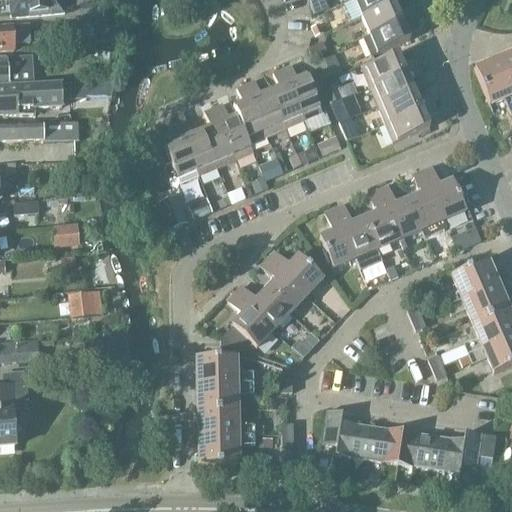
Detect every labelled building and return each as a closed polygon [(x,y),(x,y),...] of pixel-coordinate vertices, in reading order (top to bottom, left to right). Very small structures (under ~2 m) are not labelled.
[(63,14),(61,0),(8,0),(11,20),(63,14)] [(323,0),(310,0),(308,1),(309,6),(311,20),(329,13),(323,0)] [(361,20),(393,6),(390,0),(357,0),(354,2),(361,20)] [(81,22),(91,21),(108,19),(107,4),(102,5),(101,4),(79,6),(81,22)] [(369,38),(414,19),(411,10),(397,15),(393,6),(361,20),(369,38)] [(414,19),(369,38),(364,40),(371,59),(409,43),(405,34),(418,28),(414,19)] [(81,22),(71,23),(72,39),(93,36),(91,21),(81,22)] [(0,53),(14,53),(13,46),(29,45),(29,43),(28,31),(28,27),(0,29),(0,53)] [(320,27),(311,31),(315,40),(324,36),(320,27)] [(37,31),(28,31),(29,43),(38,42),(37,31)] [(321,46),(307,52),(311,62),(325,57),(321,46)] [(38,64),(56,63),(56,50),(38,51),(38,64)] [(511,56),(499,62),(511,94),(511,56)] [(369,91),(419,70),(415,61),(401,67),(397,57),(361,73),(369,91)] [(0,87),(33,85),(31,59),(0,61),(0,87)] [(334,60),(314,68),(321,85),(342,76),(334,60)] [(510,117),(511,116),(511,94),(499,62),(474,73),(489,108),(504,102),(510,117)] [(322,117),(319,110),(306,79),(296,83),(291,69),(281,73),(304,125),(322,117)] [(377,109),(413,94),(409,85),(423,79),(419,70),(369,91),(377,109)] [(285,133),(304,125),(281,73),(272,77),(278,91),(269,95),(285,133)] [(245,88),(267,141),(285,133),(269,95),(260,98),(254,84),(245,88)] [(34,119),(35,112),(62,110),(61,86),(0,89),(0,118),(18,118),(23,119),(34,119)] [(113,86),(94,86),(95,101),(109,101),(111,94),(113,86)] [(335,87),(324,92),(330,107),(341,102),(335,87)] [(232,110),(236,119),(249,148),(267,141),(245,88),(236,92),(242,106),(232,110)] [(384,128),(434,106),(430,97),(417,103),(413,94),(377,109),(384,128)] [(350,101),(331,109),(338,126),(349,121),(357,118),(350,101)] [(434,106),(384,128),(392,146),(429,131),(425,121),(438,115),(434,106)] [(222,109),(212,113),(235,165),(253,157),(249,148),(236,119),(227,122),(222,109)] [(200,134),(217,173),(235,165),(212,113),(203,117),(209,130),(200,134)] [(217,173),(200,134),(191,138),(182,116),(173,119),(195,173),(198,180),(217,173)] [(177,181),(195,173),(173,119),(163,123),(173,145),(163,149),(177,181)] [(349,121),(338,126),(346,144),(357,139),(349,121)] [(77,145),(77,126),(0,127),(0,144),(42,143),(42,146),(77,145)] [(336,141),(317,149),(322,161),(340,152),(336,141)] [(304,156),(297,159),(301,169),(308,166),(304,156)] [(297,159),(289,162),(293,172),(301,169),(297,159)] [(0,203),(1,203),(0,190),(0,180),(16,178),(15,166),(0,168),(0,203)] [(422,175),(443,224),(465,215),(452,184),(439,189),(432,171),(422,175)] [(275,173),(262,178),(263,183),(265,185),(278,179),(275,173)] [(421,234),(443,224),(422,175),(412,179),(420,198),(408,203),(421,234)] [(263,183),(251,188),(255,197),(267,192),(265,186),(265,185),(263,183)] [(421,234),(408,203),(395,208),(387,190),(378,194),(399,243),(404,241),(421,234)] [(240,193),(227,198),(228,201),(231,208),(244,202),(240,193)] [(377,253),(399,243),(378,194),(368,198),(376,217),(363,222),(377,253)] [(157,208),(168,234),(187,226),(176,200),(157,208)] [(228,201),(217,205),(220,212),(231,208),(228,201)] [(208,203),(189,211),(194,224),(213,215),(208,203)] [(14,219),(40,217),(39,205),(13,207),(14,219)] [(377,253),(363,222),(351,227),(343,209),(334,213),(355,262),(377,253)] [(332,272),(355,262),(334,213),(324,217),(332,236),(319,241),(332,272)] [(78,228),(53,230),(54,239),(79,237),(78,228)] [(468,251),(462,238),(451,243),(457,256),(468,251)] [(404,241),(399,243),(403,252),(407,250),(404,241)] [(267,263),(306,300),(323,282),(298,259),(289,269),(274,255),(267,263)] [(74,260),(61,262),(62,276),(75,274),(74,260)] [(289,317),(306,300),(267,263),(260,270),(274,284),(265,294),(289,317)] [(447,310),(497,288),(487,264),(451,279),(458,294),(443,301),(447,310)] [(385,272),(391,284),(398,281),(393,269),(385,272)] [(472,328),(508,312),(497,288),(447,310),(451,319),(466,313),(472,328)] [(289,317),(265,294),(256,304),(241,290),(234,297),(273,334),(289,317)] [(99,295),(82,297),(85,320),(102,317),(99,295)] [(256,352),(273,334),(234,297),(227,305),(241,319),(232,329),(252,348),(256,352)] [(411,325),(421,321),(416,311),(406,315),(411,325)] [(467,358),(511,339),(511,322),(508,312),(472,328),(479,342),(463,349),(467,358)] [(421,321),(411,325),(415,335),(425,331),(421,321)] [(232,329),(220,342),(220,355),(246,354),(252,348),(232,329)] [(89,330),(73,332),(75,342),(90,340),(89,330)] [(311,337),(303,345),(312,354),(319,346),(311,337)] [(511,339),(467,358),(471,368),(487,361),(493,377),(511,368),(511,339)] [(99,342),(85,343),(86,357),(100,356),(99,342)] [(0,367),(8,367),(8,365),(21,364),(21,366),(39,365),(38,345),(20,346),(17,347),(17,346),(0,347),(0,367)] [(197,388),(252,387),(252,376),(236,377),(235,360),(197,361),(197,388)] [(431,373),(441,369),(437,360),(427,364),(431,373)] [(123,371),(122,361),(105,362),(106,372),(123,371)] [(441,369),(431,373),(436,383),(446,379),(441,369)] [(280,386),(291,386),(291,375),(280,375),(280,386)] [(30,413),(27,386),(0,388),(0,450),(16,449),(13,414),(30,413)] [(291,386),(280,386),(281,397),(291,396),(291,386)] [(198,414),(236,413),(236,397),(253,397),(252,387),(197,388),(198,414)] [(198,441),(254,439),(253,429),(237,430),(236,413),(198,414),(198,441)] [(336,450),(341,426),(342,418),(325,415),(320,448),(336,450)] [(341,426),(336,450),(335,459),(350,461),(355,428),(341,426)] [(282,439),(292,438),(292,428),(281,428),(282,439)] [(366,463),(371,430),(355,428),(350,461),(366,463)] [(381,466),(386,433),(371,430),(366,463),(381,466)] [(397,468),(402,435),(386,433),(381,466),(397,468)] [(413,470),(418,437),(402,435),(397,468),(413,470)] [(464,444),(461,469),(476,471),(478,460),(492,462),(495,440),(464,436),(463,444),(464,444)] [(428,473),(433,440),(418,437),(413,470),(428,473)] [(292,438),(282,439),(282,449),(293,449),(292,438)] [(254,439),(198,441),(199,467),(238,467),(237,450),(254,450),(254,439)] [(444,475),(449,442),(433,440),(428,473),(444,475)] [(271,442),(258,442),(258,451),(271,451),(271,442)] [(464,444),(463,444),(449,442),(444,475),(459,477),(461,469),(464,444)] [(278,474),(290,473),(290,462),(278,462),(278,474)]
